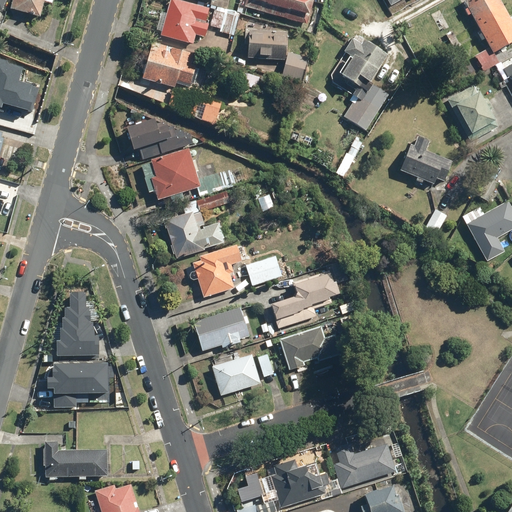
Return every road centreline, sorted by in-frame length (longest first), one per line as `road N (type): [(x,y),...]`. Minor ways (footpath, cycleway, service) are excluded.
road 1 (residential): [(50,202),(107,0)]
road 2 (residential): [(378,393),(181,450)]
road 3 (residential): [(122,269),(181,450)]
road 4 (residential): [(0,380),(41,232)]
